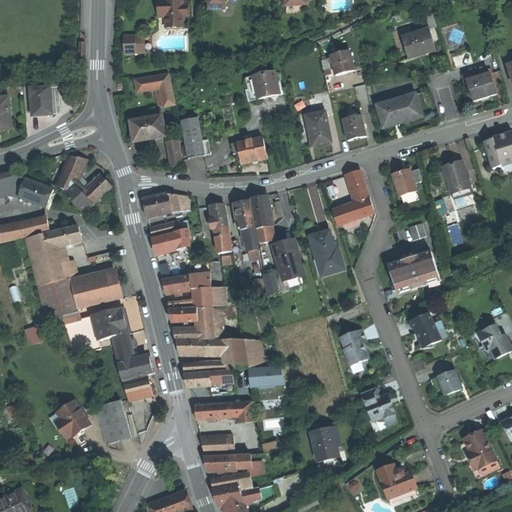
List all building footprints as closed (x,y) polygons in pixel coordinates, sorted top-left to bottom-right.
[(183,4),(182,0),(159,0),(160,9),(161,17),(165,17),(166,28),(184,27),(184,16),(183,4)] [(300,5),(286,6),(287,13),(300,12),(301,9),(300,5)] [(400,29),(402,37),(416,33),(413,25),(400,29)] [(419,53),(425,50),(426,54),(436,51),(429,28),(416,33),(402,37),(408,56),(419,53)] [(136,49),(136,36),(124,37),(125,54),(145,54),(145,48),(136,49)] [(136,49),(145,48),(145,36),(136,36),(136,49)] [(350,50),(331,54),(335,75),(345,73),(354,71),(350,50)] [(466,74),(468,81),(491,74),(489,69),(481,72),(480,69),(466,74)] [(500,71),(491,74),(494,84),(497,83),(503,81),(500,71)] [(245,78),(250,101),(271,97),(280,95),(275,72),(245,78)] [(491,74),(468,81),(474,101),(486,98),(497,94),(494,84),(491,74)] [(171,87),(169,75),(135,81),(138,93),(155,90),(160,89),(171,87)] [(30,89),(32,116),(42,115),(52,115),(50,87),(30,89)] [(175,105),(171,87),(160,89),(163,106),(163,107),(175,105)] [(163,106),(160,89),(155,90),(158,107),(163,106)] [(404,122),(423,117),(416,95),(378,106),(384,128),(404,122)] [(0,130),(10,130),(8,97),(0,97),(0,130)] [(346,120),(358,117),(356,111),(357,110),(355,99),(342,102),(346,120)] [(306,116),(312,147),(323,145),(332,143),(326,112),(306,116)] [(346,120),(344,120),(348,141),(357,139),(366,137),(362,116),(358,117),(346,120)] [(161,117),(131,122),(133,132),(135,142),(137,142),(165,137),(161,117)] [(188,159),(205,156),(198,119),(181,122),(188,159)] [(511,133),(502,136),(493,139),(494,140),(485,143),(493,169),(501,167),(500,162),(511,158),(511,133)] [(263,139),(231,145),(234,156),(240,154),(242,165),(253,162),(267,159),(263,139)] [(183,165),(178,140),(166,143),(171,167),(183,165)] [(68,160),(62,172),(57,185),(65,191),(71,194),(76,183),(78,177),(86,160),(70,156),(68,160)] [(452,167),(444,170),(451,195),(455,194),(469,190),(471,189),(464,164),(452,167)] [(411,172),(415,184),(423,182),(419,170),(411,172)] [(356,204),(356,203),(370,199),(361,172),(347,176),(356,204)] [(392,176),(399,197),(417,192),(415,184),(411,172),(403,174),(402,172),(398,174),(392,176)] [(8,196),(19,198),(26,180),(17,176),(6,178),(8,196)] [(78,177),(76,183),(84,192),(89,188),(78,177)] [(0,198),(8,196),(6,178),(0,179),(0,198)] [(82,194),(92,204),(109,188),(104,183),(99,178),(89,188),(84,192),(82,194)] [(40,185),(26,180),(19,198),(46,209),(53,191),(40,185)] [(82,194),(84,192),(76,183),(71,194),(70,196),(75,200),(82,194)] [(471,198),(469,190),(455,194),(457,203),(471,198)] [(65,191),(62,193),(82,213),(82,214),(92,204),(82,194),(75,200),(70,196),(71,194),(65,191)] [(172,212),(169,195),(144,200),(146,209),(148,217),(172,212)] [(169,195),(172,212),(173,213),(191,211),(189,198),(169,195)] [(266,197),(251,200),(259,244),(274,242),(266,197)] [(370,199),(356,203),(358,207),(354,208),(358,220),(376,215),(370,199)] [(255,228),(249,202),(242,203),(236,205),(241,231),(245,230),(255,228)] [(210,208),(215,238),(216,238),(230,235),(225,205),(217,206),(210,208)] [(348,210),(343,212),(347,224),(358,220),(354,208),(348,210)] [(343,212),(334,215),(338,227),(347,224),(343,212)] [(0,243),(49,232),(46,221),(0,228),(0,243)] [(57,223),(48,221),(50,232),(58,230),(57,223)] [(177,233),(175,223),(151,229),(153,239),(175,233),(177,233)] [(422,224),(408,229),(412,242),(426,238),(422,224)] [(80,234),(78,226),(53,233),(54,239),(43,242),(46,252),(50,250),(52,255),(55,254),(62,252),(61,247),(82,242),(80,234)] [(255,228),(245,230),(247,242),(257,241),(255,228)] [(177,233),(175,233),(178,252),(176,252),(177,262),(159,265),(163,280),(190,276),(192,276),(189,230),(177,233)] [(42,236),(43,242),(54,239),(53,233),(42,236)] [(178,252),(175,233),(153,239),(155,249),(157,255),(176,252),(178,252)] [(319,236),(310,239),(321,278),(344,272),(338,250),(335,251),(330,233),(319,236)] [(233,250),(230,235),(216,238),(218,252),(233,250)] [(46,252),(43,242),(42,236),(36,237),(50,284),(56,282),(62,280),(59,268),(55,254),(52,255),(50,250),(46,252)] [(257,241),(247,242),(255,289),(265,287),(257,241)] [(302,264),(295,241),(285,244),(276,247),(283,270),(302,264)] [(283,270),(276,247),(273,247),(284,282),(305,276),(302,264),(283,270)] [(432,253),(389,266),(393,279),(396,290),(409,286),(411,290),(427,285),(426,281),(439,277),(432,253)] [(212,288),(223,288),(221,262),(211,263),(211,274),(212,288)] [(70,278),(69,276),(76,274),(73,263),(59,268),(62,280),(70,278)] [(211,274),(194,276),(195,290),(196,302),(196,308),(214,308),(213,298),(212,288),(211,274)] [(274,274),(264,277),(266,287),(277,284),(274,274)] [(165,288),(166,295),(192,291),(190,276),(163,280),(165,288)] [(123,299),(117,277),(95,282),(100,304),(123,299)] [(440,281),(439,277),(426,281),(427,285),(440,281)] [(61,298),(60,295),(56,282),(50,284),(54,299),(59,315),(70,313),(66,297),(61,298)] [(72,288),(73,291),(74,295),(77,310),(100,304),(95,282),(72,288)] [(409,286),(396,290),(398,294),(411,290),(409,286)] [(212,288),(213,298),(226,297),(225,288),(223,288),(212,288)] [(59,315),(60,317),(70,314),(77,312),(100,304),(77,310),(74,295),(66,297),(70,313),(59,315)] [(226,307),(226,297),(213,298),(214,308),(223,307),(226,307)] [(196,308),(196,302),(169,305),(170,310),(196,308)] [(226,307),(223,307),(224,315),(232,315),(232,307),(226,307)] [(214,308),(198,309),(199,322),(199,333),(200,341),(225,341),(223,320),(215,321),(214,308)] [(124,316),(122,309),(79,320),(77,312),(70,314),(60,317),(72,357),(100,350),(98,341),(110,338),(113,338),(110,327),(120,325),(125,323),(124,316)] [(171,316),(173,323),(199,322),(198,309),(170,310),(171,316)] [(441,341),(429,314),(410,322),(415,333),(419,341),(419,349),(432,348),(432,345),(441,341)] [(125,323),(120,325),(122,335),(128,334),(125,323)] [(120,325),(110,327),(113,338),(122,335),(120,325)] [(504,357),(511,352),(511,351),(505,336),(501,338),(495,327),(478,335),(486,353),(490,351),(495,361),(504,357)] [(132,348),(134,357),(145,354),(142,331),(128,334),(129,340),(133,339),(135,348),(132,348)] [(369,360),(363,344),(367,343),(364,337),(362,331),(349,335),(350,336),(341,340),(345,350),(344,351),(349,364),(358,361),(359,363),(369,360)] [(200,341),(199,333),(188,332),(176,333),(178,341),(200,341)] [(135,360),(134,357),(132,348),(129,340),(128,334),(122,335),(113,338),(119,364),(130,361),(135,360)] [(180,350),(181,355),(207,355),(207,341),(178,341),(180,350)] [(207,355),(227,355),(228,364),(229,371),(234,371),(249,370),(243,341),(225,341),(207,341),(207,355)] [(255,341),(243,341),(249,370),(250,370),(260,369),(259,361),(255,341)] [(259,361),(264,360),(262,341),(255,341),(259,361)] [(150,356),(135,360),(130,361),(134,379),(147,376),(151,375),(154,373),(150,356)] [(123,382),(134,379),(130,361),(119,364),(118,364),(123,382)] [(205,373),(211,372),(229,371),(228,364),(184,366),(186,374),(205,372),(205,373)] [(266,368),(260,369),(250,370),(251,382),(256,382),(256,389),(277,387),(279,398),(288,395),(282,367),(266,368)] [(211,373),(212,386),(219,386),(220,394),(236,392),(234,371),(229,371),(211,372),(211,373)] [(452,394),(462,390),(455,372),(437,378),(444,397),(452,394)] [(187,382),(189,389),(213,387),(212,386),(211,373),(186,375),(187,382)] [(128,402),(152,396),(150,386),(147,376),(134,379),(123,382),(128,402)] [(444,397),(437,378),(431,381),(437,399),(444,397)] [(366,405),(380,399),(376,390),(362,396),(366,405)] [(380,399),(366,405),(370,415),(372,414),(375,422),(383,419),(384,420),(385,420),(394,416),(396,415),(392,407),(388,396),(380,399)] [(91,424),(76,401),(58,413),(61,418),(65,423),(60,426),(68,438),(73,435),(74,436),(81,431),(91,424)] [(97,409),(108,445),(133,438),(122,401),(97,409)] [(197,414),(197,421),(230,419),(229,404),(196,406),(197,414)] [(394,416),(385,420),(388,428),(398,424),(394,416)] [(502,424),(510,442),(511,441),(511,419),(511,420),(511,419),(502,424)] [(312,435),(319,463),(341,458),(338,448),(343,447),(338,428),(312,435)] [(496,462),(483,434),(473,439),(465,443),(469,453),(472,460),(469,461),(474,472),(496,462)] [(236,456),(234,436),(201,438),(206,458),(236,456)] [(238,470),(235,457),(206,459),(208,466),(209,473),(238,470)] [(235,457),(238,470),(248,468),(249,468),(248,464),(247,457),(235,457)] [(249,468),(248,468),(251,478),(251,479),(265,475),(259,462),(248,464),(249,468)] [(414,482),(410,473),(404,475),(404,473),(399,470),(395,471),(394,467),(378,472),(388,500),(417,490),(414,482)] [(243,494),(254,491),(251,479),(251,478),(240,482),(241,485),(243,494)] [(212,483),(214,491),(241,485),(240,482),(240,479),(212,483)] [(243,494),(241,485),(214,491),(217,498),(219,506),(228,504),(236,502),(237,505),(245,503),(243,494)] [(260,490),(254,491),(257,500),(245,503),(247,507),(254,505),(254,502),(262,500),(260,490)] [(188,499),(185,491),(150,504),(152,511),(186,511),(192,510),(188,499)] [(257,500),(254,491),(243,494),(245,503),(257,500)] [(37,511),(28,493),(0,506),(0,511),(37,511)] [(228,504),(230,510),(237,509),(237,505),(236,502),(228,504)] [(225,511),(248,511),(247,507),(245,503),(237,505),(237,509),(230,510),(225,511)]
